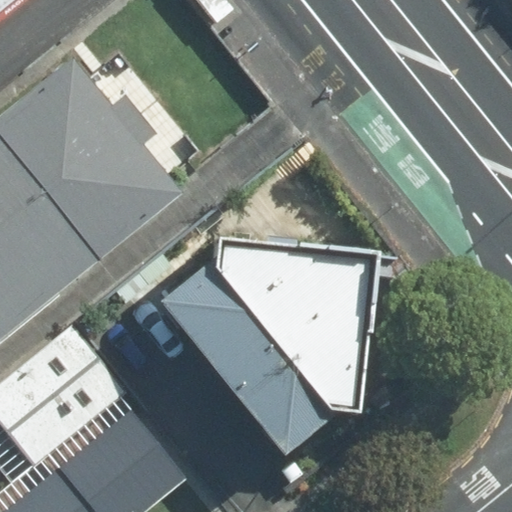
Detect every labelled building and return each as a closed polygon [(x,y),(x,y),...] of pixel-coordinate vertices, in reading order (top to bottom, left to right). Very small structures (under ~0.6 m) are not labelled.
[(0,0),(0,13),(16,0),(0,0)] [(234,9),(226,0),(198,0),(217,22),(234,9)] [(73,59),(0,117),(0,333),(179,190),(73,59)] [(213,244),(211,261),(153,307),(276,460),(332,416),(353,418),(368,259),(213,244)] [(0,412),(16,429),(102,357),(71,324),(0,386),(0,412)] [(102,357),(16,429),(47,464),(134,390),(102,357)] [(134,409),(2,511),(138,511),(182,477),(134,409)]
